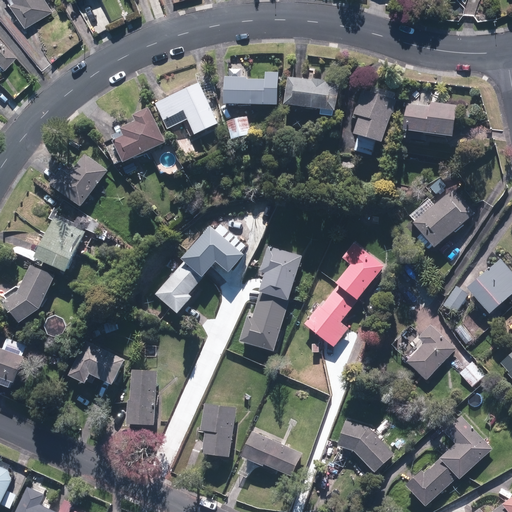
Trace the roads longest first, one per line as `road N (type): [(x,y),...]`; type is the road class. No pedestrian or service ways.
road 1 (residential): [(0,169),(66,94),(124,58),(191,31),(306,20),(440,52),(505,52)]
road 2 (residential): [(0,419),(202,511)]
